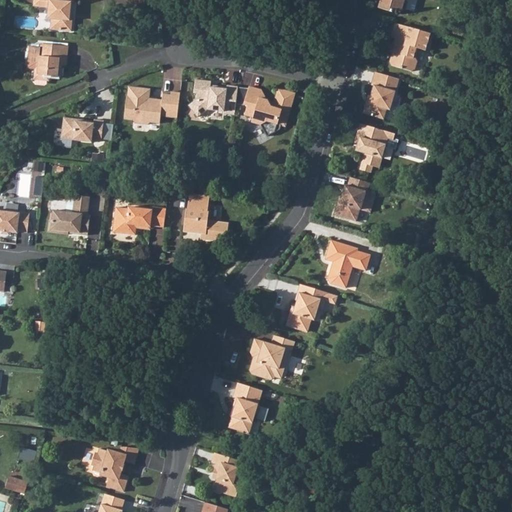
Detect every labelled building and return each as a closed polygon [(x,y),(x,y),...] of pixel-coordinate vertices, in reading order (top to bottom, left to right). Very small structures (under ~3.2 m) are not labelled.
[(73,2),(63,1),(63,0),(35,0),(35,7),(50,8),(49,20),(53,20),(52,29),(73,32),(74,21),(71,20),(73,2)] [(381,0),(380,8),(393,11),(393,9),(401,11),(405,10),(407,3),(405,0),(381,0)] [(398,50),(391,55),(389,62),(390,66),(410,72),(414,70),(416,62),(415,58),(417,49),(425,51),(430,35),(394,24),(391,36),(394,37),(392,45),(393,46),(399,47),(398,50)] [(65,76),(66,65),(66,59),(71,59),(72,48),(45,45),(43,67),(39,70),(39,77),(41,80),(49,81),(54,78),(54,75),(65,76)] [(393,46),(391,55),(398,50),(399,47),(393,46)] [(402,81),(376,74),(372,87),(374,88),(369,104),(367,103),(364,115),(386,121),(389,111),(393,112),(402,81)] [(224,115),(235,116),(237,104),(238,89),(239,88),(228,87),(227,88),(212,87),(212,81),(197,79),(196,93),(199,93),(198,100),(190,105),(199,118),(209,111),(224,113),(224,115)] [(162,110),(164,101),(150,99),(151,91),(129,88),(126,120),(135,121),(137,124),(149,125),(152,123),(161,125),(162,117),(178,119),(181,94),(173,93),(173,95),(171,112),(162,110)] [(249,91),(245,105),(249,106),(247,116),(255,118),(254,123),(263,125),(268,137),(282,130),(283,126),(287,127),(296,95),(279,90),(275,104),(265,101),(266,98),(261,91),(250,88),(249,91)] [(238,89),(237,104),(245,105),(249,91),(238,89)] [(164,95),(164,101),(162,110),(171,112),(173,95),(164,95)] [(64,120),(61,141),(92,145),(92,142),(102,144),(104,123),(95,122),(95,124),(64,120)] [(360,126),(354,147),(357,148),(366,150),(365,154),(360,172),(370,175),(372,168),(378,170),(387,140),(389,134),(360,126)] [(340,204),(337,204),(334,216),(356,222),(359,211),(360,211),(366,194),(367,194),(370,185),(350,179),(348,188),(345,188),(342,199),(340,204)] [(49,221),(48,233),(68,236),(69,233),(75,234),(75,235),(88,236),(90,217),(87,216),(89,199),(75,197),(73,215),(53,212),(52,222),(49,221)] [(184,235),(201,237),(206,238),(206,242),(227,245),(229,226),(209,224),(210,215),(208,215),(210,199),(189,197),(187,212),(186,212),(184,235)] [(136,236),(136,230),(136,229),(139,227),(141,228),(151,229),(151,228),(165,229),(167,210),(153,209),(153,212),(129,209),(129,211),(116,209),(113,234),(136,236)] [(0,232),(17,235),(17,233),(26,234),(29,213),(19,212),(19,214),(0,211),(0,232)] [(332,242),(326,261),(334,263),(329,279),(331,284),(346,289),(353,267),(366,271),(370,256),(357,252),(358,250),(332,242)] [(329,295),(301,286),(296,302),(298,302),(294,314),(291,313),(286,327),(308,334),(312,321),(315,322),(319,310),(324,311),(326,303),(329,295)] [(329,295),(326,303),(336,306),(338,298),(329,295)] [(224,343),(242,349),(247,332),(229,326),(224,343)] [(291,342),(274,337),(271,346),(254,341),(250,353),(252,359),(256,360),(255,363),(252,365),(249,372),(252,376),(270,381),(274,378),(276,379),(279,367),(284,369),(287,360),(286,360),(280,358),(282,353),(288,354),(289,351),(291,342)] [(279,367),(276,379),(281,380),(284,369),(279,367)] [(263,392),(238,385),(234,399),(236,399),(233,408),(235,409),(229,429),(250,435),(256,417),(259,415),(260,409),(259,407),(263,392)] [(97,454),(93,465),(95,466),(94,471),(111,477),(108,487),(125,492),(130,477),(120,474),(124,463),(136,466),(141,450),(123,448),(120,456),(101,449),(99,455),(97,454)] [(243,463),(215,454),(212,463),(216,465),(215,470),(216,470),(215,475),(218,476),(217,480),(214,491),(236,498),(240,487),(233,485),(236,477),(238,478),(243,463)] [(10,476),(6,488),(25,494),(29,482),(10,476)] [(122,511),(126,501),(105,495),(100,511),(122,511)]
